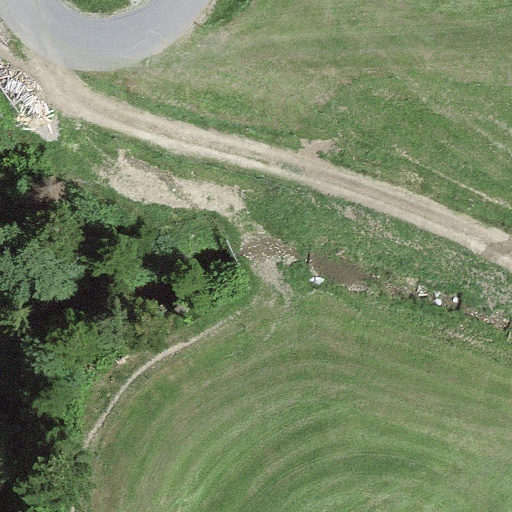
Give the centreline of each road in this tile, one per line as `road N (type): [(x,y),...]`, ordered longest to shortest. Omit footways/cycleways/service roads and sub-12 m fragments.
road 1 (track): [(53,32),(49,67),(56,83),(110,117),(314,175),(511,250)]
road 2 (track): [(27,0),(53,32),(84,43),(141,35),(190,0)]
